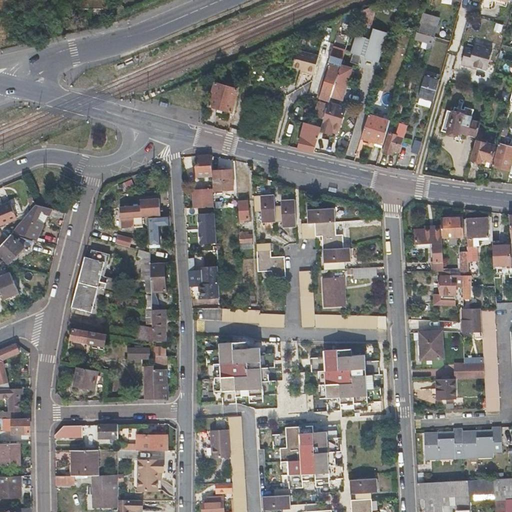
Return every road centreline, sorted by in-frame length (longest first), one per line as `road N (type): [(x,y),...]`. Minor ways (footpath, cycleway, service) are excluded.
road 1 (residential): [(391,183),(409,511)]
road 2 (residential): [(171,129),(186,413)]
road 3 (secondary): [(391,183),(171,129)]
road 4 (unclassified): [(223,0),(14,86)]
road 5 (unknown): [(418,187),(462,8)]
road 6 (residential): [(51,327),(92,168)]
road 7 (secondary): [(171,129),(14,86)]
road 8 (residential): [(42,413),(186,413)]
road 9 (secondary): [(511,200),(391,183)]
